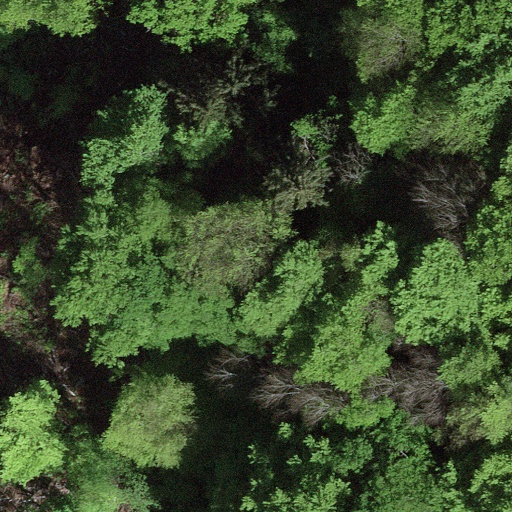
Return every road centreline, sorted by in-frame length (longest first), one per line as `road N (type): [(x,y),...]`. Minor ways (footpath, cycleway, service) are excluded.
road 1 (motorway): [(111,511),(511,1)]
road 2 (motorway): [(188,0),(0,243)]
